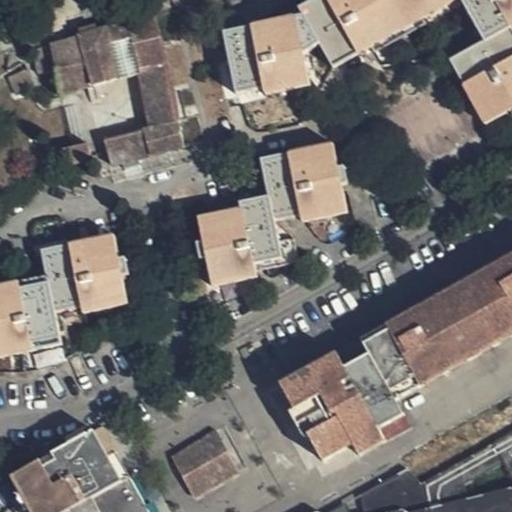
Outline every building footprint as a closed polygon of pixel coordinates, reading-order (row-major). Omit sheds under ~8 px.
[(8,0),(3,23),(17,26),(22,1),(19,0),(8,0)] [(223,105),(230,104),(265,80),(292,62),(291,57),(305,49),(307,53),(323,42),(384,0),(314,0),(285,16),(292,26),(211,41),(216,69),(262,37),(276,57),(221,95),(223,105)] [(511,0),(384,0),(323,42),(307,53),(321,78),(357,58),(360,62),(413,32),(410,27),(446,7),(470,49),(511,22),(511,0)] [(511,27),(511,22),(470,49),(438,70),(475,134),(501,119),(505,126),(511,121),(511,72),(508,65),(511,62),(511,56),(499,35),(511,27)] [(139,24),(81,40),(38,52),(48,102),(126,79),(141,135),(96,148),(99,159),(103,172),(175,151),(172,138),(178,136),(176,127),(169,129),(160,98),(139,24)] [(262,37),(216,69),(221,95),(276,57),(262,37)] [(265,80),(230,104),(252,100),(253,107),(298,99),(292,62),(265,80)] [(57,173),(82,165),(80,151),(54,159),(57,173)] [(256,208),(228,214),(230,221),(238,241),(255,277),(287,272),(283,250),(264,253),(260,229),(290,224),(291,229),(336,222),(331,194),(337,192),(334,176),(328,177),(324,154),(298,158),(260,182),(252,185),(256,208)] [(249,166),(252,185),(260,182),(298,158),(249,166)] [(511,391),(511,339),(388,409),(395,422),(371,436),(378,447),(347,466),(340,454),(314,470),(271,395),(329,362),(337,377),(361,362),(353,348),(511,255),(511,194),(291,323),(280,329),(268,336),(207,370),(288,511),(305,511),(344,490),(355,483),(423,443),(511,391)] [(230,221),(215,223),(224,244),(244,287),(243,279),(255,277),(238,241),(230,221)] [(224,244),(215,223),(189,228),(192,252),(184,254),(186,269),(195,267),(199,294),(244,287),(224,244)] [(72,256),(100,243),(52,252),(61,271),(63,267),(65,263),(66,261),(68,259),(70,258),(72,256)] [(71,290),(83,316),(113,310),(108,284),(114,282),(112,266),(105,267),(100,243),(72,256),(70,258),(68,259),(66,261),(65,263),(63,267),(61,271),(63,276),(71,290)] [(0,350),(27,327),(71,290),(63,276),(61,271),(52,252),(33,255),(29,259),(33,283),(6,288),(7,295),(0,296),(0,350)] [(511,255),(353,348),(361,362),(337,377),(329,362),(271,395),(314,470),(340,454),(347,466),(378,447),(371,436),(395,422),(388,409),(511,339),(511,255)] [(68,319),(83,316),(71,290),(27,327),(0,350),(0,362),(46,353),(40,318),(67,315),(68,319)] [(396,477),(392,476),(360,494),(369,511),(511,511),(511,435),(474,455),(408,492),(398,478),(396,477)] [(208,436),(163,465),(186,501),(230,475),(208,436)] [(99,462),(85,439),(5,484),(20,511),(137,511),(107,458),(99,462)] [(369,511),(360,494),(356,496),(355,497),(354,499),(351,504),(354,511),(369,511)]
